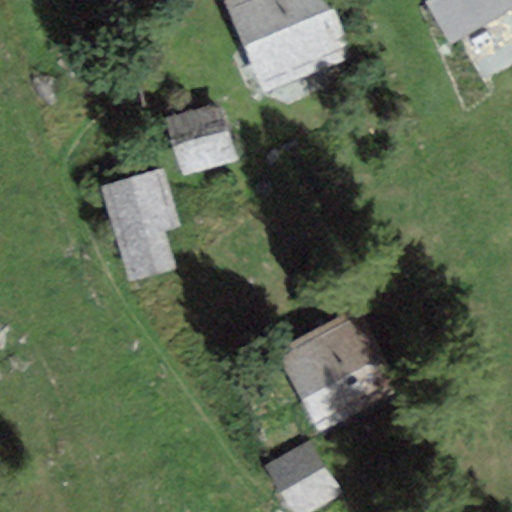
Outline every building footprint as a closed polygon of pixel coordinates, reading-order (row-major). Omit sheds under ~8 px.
[(333,0),(232,0),(266,93),(355,61),(333,0)] [(511,0),(430,0),(460,54),(511,24),(511,0)] [(238,118),(185,131),(198,185),(252,172),(238,118)] [(173,183),(121,198),(149,293),(201,278),(173,183)] [(380,317),(307,356),(349,433),(421,394),(380,317)] [(335,451),(297,477),(320,511),(363,511),(372,506),(335,451)]
